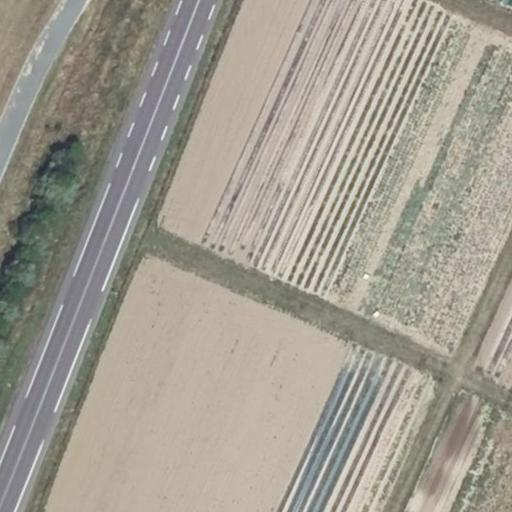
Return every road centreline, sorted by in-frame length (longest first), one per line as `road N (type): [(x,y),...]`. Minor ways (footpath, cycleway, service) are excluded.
road 1 (primary): [(0,498),(197,0)]
road 2 (track): [(164,243),(511,404)]
road 3 (track): [(511,249),(392,511)]
